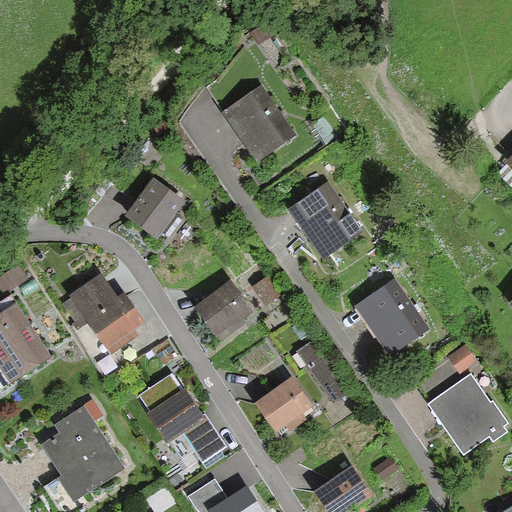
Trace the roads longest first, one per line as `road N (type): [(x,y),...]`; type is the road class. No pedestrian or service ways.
road 1 (residential): [(212,138),(436,476),(434,511)]
road 2 (residential): [(292,511),(136,263),(69,232),(0,251)]
road 3 (track): [(243,0),(69,232)]
